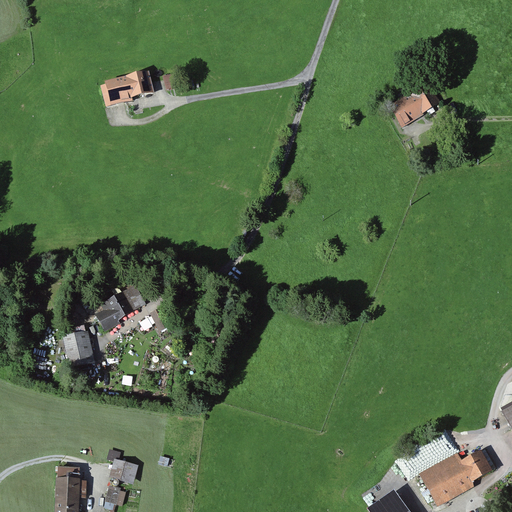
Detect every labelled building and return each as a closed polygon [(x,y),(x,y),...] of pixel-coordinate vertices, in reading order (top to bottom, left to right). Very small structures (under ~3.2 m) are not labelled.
[(155,70),(103,83),(108,105),(160,92),(155,70)] [(181,85),(178,72),(167,75),(170,88),(181,85)] [(432,83),(394,106),(407,127),(445,104),(432,83)] [(150,304),(138,283),(98,306),(109,327),(150,304)] [(173,323),(163,307),(152,314),(162,329),(173,323)] [(93,330),(67,335),(74,368),(99,362),(93,330)] [(511,407),(503,413),(511,428),(511,407)] [(461,452),(423,473),(441,505),(502,471),(489,448),(466,461),(461,452)] [(139,463),(116,459),(112,478),(135,483),(139,463)] [(86,465),(60,465),(59,511),(84,511),(85,497),(91,497),(91,478),(86,478),(86,465)] [(110,486),(106,506),(124,510),(128,490),(110,486)] [(412,511),(396,490),(369,509),(370,511),(412,511)]
